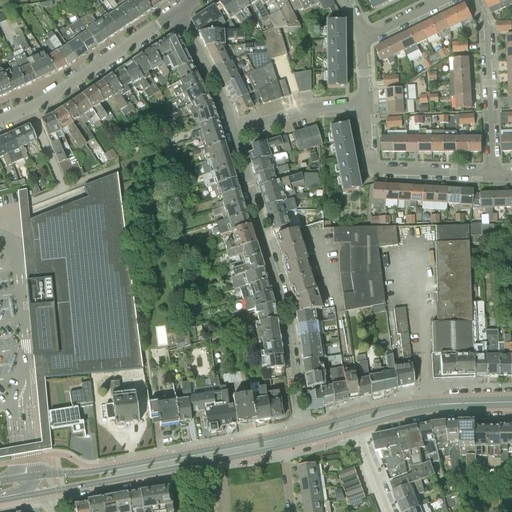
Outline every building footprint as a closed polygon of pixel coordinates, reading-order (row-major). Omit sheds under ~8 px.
[(129,25),(116,6),(112,0),(105,0),(106,1),(113,12),(107,16),(118,32),(129,25)] [(140,18),(130,2),(128,0),(121,0),(122,2),(116,6),(129,25),(140,18)] [(140,18),(151,10),(144,0),(132,0),(130,2),(140,18)] [(144,0),(151,10),(162,3),(159,0),(144,0)] [(239,25),(245,21),(231,0),(224,0),(219,4),(230,21),(235,18),(239,25)] [(248,13),(251,11),(248,5),(245,0),(231,0),(245,21),(245,22),(246,22),(249,28),(253,25),(250,19),(251,18),(248,13)] [(245,0),(248,5),(251,11),(260,30),(262,35),(274,29),(268,18),(265,12),(259,0),(245,0)] [(259,0),(265,12),(268,18),(274,29),(279,29),(287,29),(278,10),(273,1),(272,0),(259,0)] [(293,13),(289,5),(285,0),(272,0),(273,1),(278,10),(287,29),(300,28),(293,13)] [(293,13),(302,8),(297,0),(285,0),(289,5),(293,13)] [(303,11),(311,7),(319,3),(317,0),(297,0),(302,8),(303,11)] [(334,6),(331,0),(320,6),(324,12),(329,9),(334,6)] [(367,0),(373,10),(384,5),(382,0),(367,0)] [(484,0),(489,9),(500,4),(498,0),(484,0)] [(225,25),(230,21),(219,4),(196,19),(194,25),(198,35),(211,34),(225,25)] [(461,23),(472,18),(465,4),(454,10),(461,23)] [(329,9),(331,14),(337,11),(334,6),(329,9)] [(107,40),(118,32),(107,16),(100,7),(96,10),(102,19),(96,23),(89,12),(78,19),(97,47),(107,40)] [(14,9),(4,11),(9,21),(14,19),(19,17),(14,9)] [(449,29),(461,23),(454,10),(443,15),(449,29)] [(432,21),(439,35),(439,36),(440,41),(451,36),(450,30),(449,29),(443,15),(432,21)] [(97,47),(78,19),(68,26),(87,54),(97,47)] [(427,40),(439,35),(432,21),(420,26),(427,40)] [(344,55),(344,38),(344,22),(326,22),(326,55),(344,55)] [(497,32),(511,32),(511,27),(504,27),(504,22),(496,23),(497,32)] [(87,54),(68,26),(63,30),(61,28),(56,31),(57,32),(66,46),(77,60),(87,54)] [(417,46),(427,40),(420,26),(410,31),(417,46)] [(36,52),(32,54),(30,49),(29,49),(20,29),(19,30),(14,32),(13,32),(16,37),(20,46),(23,53),(36,81),(43,78),(56,72),(47,58),(44,53),(38,56),(36,52)] [(279,29),(274,29),(262,35),(265,44),(268,55),(271,66),(289,60),(279,29)] [(67,67),(77,60),(66,46),(60,50),(59,42),(52,31),(46,35),(49,40),(67,67)] [(205,47),(220,46),(245,45),(244,31),(211,34),(198,35),(205,47)] [(419,50),(417,46),(410,31),(398,37),(405,51),(407,56),(419,50)] [(172,56),(184,50),(177,37),(172,36),(163,42),(151,49),(160,62),(172,56)] [(394,57),(405,51),(398,37),(387,43),(394,57)] [(56,72),(67,67),(49,40),(43,44),(51,55),(47,58),(56,72)] [(453,53),(468,52),(468,42),(460,42),(460,47),(453,48),(453,53)] [(395,58),(394,57),(387,43),(375,48),(382,62),(387,59),(390,65),(395,63),(395,58)] [(216,69),(229,63),(245,56),(268,55),(265,44),(245,45),(220,46),(205,47),(211,60),(216,69)] [(446,57),(449,55),(445,48),(441,51),(446,57)] [(164,90),(167,74),(165,70),(160,62),(151,49),(142,56),(151,70),(152,71),(157,69),(161,76),(157,79),(164,90)] [(160,62),(165,70),(169,67),(172,72),(175,70),(191,63),(184,50),(172,56),(160,62)] [(442,60),(446,57),(441,51),(438,53),(442,60)] [(25,86),(36,81),(23,53),(12,58),(25,86)] [(25,86),(12,58),(10,55),(5,57),(7,63),(10,70),(3,73),(12,92),(25,86)] [(225,88),(239,81),(271,66),(268,55),(245,56),(229,63),(216,69),(221,79),(225,88)] [(327,88),(345,88),(344,55),(326,55),(327,88)] [(154,95),(160,92),(147,73),(151,70),(142,56),(132,63),(154,95)] [(430,67),(434,65),(430,58),(426,61),(430,67)] [(454,73),(469,72),(469,58),(453,59),(454,73)] [(426,70),(430,67),(426,61),(422,63),(426,70)] [(151,97),(154,95),(132,63),(122,70),(134,88),(135,89),(140,86),(143,92),(148,99),(151,97)] [(191,63),(175,70),(181,81),(178,82),(179,83),(196,74),(191,63)] [(233,104),(246,97),(254,93),(277,81),(271,66),(239,81),(225,88),(229,96),(233,104)] [(112,76),(132,107),(137,103),(129,91),(134,88),(122,70),(112,76)] [(302,73),(305,92),(311,91),(310,71),(302,73)] [(0,97),(12,92),(3,73),(2,72),(0,73),(0,97)] [(455,84),(470,83),(469,72),(454,73),(455,84)] [(299,93),(305,92),(302,73),(293,74),(299,93)] [(182,95),(202,85),(196,74),(179,83),(182,88),(173,92),(176,97),(182,95)] [(134,110),(132,107),(112,76),(102,83),(112,98),(124,116),(134,110)] [(384,87),(392,86),(391,76),(383,77),(384,87)] [(391,76),(392,86),(399,86),(399,76),(391,76)] [(277,82),(282,99),(289,96),(284,79),(277,81),(277,82)] [(263,104),(282,99),(277,82),(254,93),(246,97),(252,109),(259,105),(257,100),(261,98),(263,104)] [(103,103),(112,98),(102,83),(94,88),(103,103)] [(455,97),(471,96),(470,83),(455,84),(455,97)] [(190,104),(208,96),(202,85),(182,95),(185,100),(187,99),(190,104)] [(83,96),(100,122),(107,118),(99,106),(103,103),(94,88),(83,96)] [(388,102),(404,101),(403,88),(387,90),(388,102)] [(92,127),(100,122),(83,96),(71,103),(85,124),(88,122),(92,127)] [(191,117),(214,108),(213,108),(208,96),(190,104),(186,107),(188,111),(189,111),(191,117)] [(455,97),(456,109),(472,108),(471,96),(455,97)] [(239,115),(252,109),(246,97),(233,104),(239,115)] [(389,115),(408,114),(407,101),(404,101),(388,102),(389,115)] [(84,125),(85,124),(71,103),(63,109),(78,132),(86,127),(84,125)] [(199,126),(217,120),(214,108),(191,117),(193,121),(197,120),(199,126)] [(87,145),(78,132),(63,109),(53,116),(63,137),(68,134),(79,150),(87,145)] [(162,119),(167,116),(164,111),(158,114),(159,120),(162,119)] [(467,125),(475,124),(474,114),(467,115),(467,125)] [(460,125),(467,125),(467,115),(459,115),(460,125)] [(60,146),(57,141),(64,138),(63,137),(53,116),(41,121),(51,145),(59,164),(66,161),(60,146)] [(395,128),(402,127),(402,117),(394,118),(395,128)] [(387,128),(395,128),(394,118),(386,118),(387,128)] [(199,138),(221,131),(217,120),(199,126),(200,131),(190,134),(192,140),(199,138)] [(336,160),(354,157),(347,124),(329,128),(336,160)] [(24,166),(25,166),(30,164),(28,158),(30,157),(28,152),(27,153),(25,149),(24,150),(23,148),(37,142),(31,126),(11,135),(22,160),(24,166)] [(322,145),(316,127),(292,134),(295,143),(291,144),(293,153),(298,152),(322,145)] [(206,149),(224,143),(221,131),(199,138),(201,143),(204,143),(206,149)] [(444,153),(444,138),(444,131),(432,131),(432,138),(432,153),(444,153)] [(12,165),(22,160),(11,135),(1,139),(12,165)] [(502,152),(511,151),(511,136),(501,137),(502,152)] [(251,164),(278,155),(276,148),(282,146),(280,137),(251,146),(253,152),(248,154),(251,164)] [(382,153),(395,153),(395,138),(382,138),(382,153)] [(395,153),(407,153),(407,138),(395,138),(395,153)] [(407,153),(419,153),(419,138),(407,138),(407,153)] [(419,153),(432,153),(432,138),(419,138),(419,153)] [(444,153),(457,153),(457,138),(444,138),(444,153)] [(457,153),(469,153),(470,138),(457,138),(457,153)] [(469,153),(482,153),(482,138),(470,138),(469,153)] [(7,167),(12,165),(1,139),(0,139),(0,158),(2,158),(7,167)] [(202,150),(204,156),(208,154),(210,161),(228,155),(224,143),(206,149),(202,150)] [(166,161),(172,160),(169,148),(164,149),(166,161)] [(255,176),(287,166),(289,165),(286,154),(278,155),(251,164),(255,176)] [(213,172),(232,167),(228,155),(210,161),(206,162),(208,168),(211,167),(213,172)] [(342,193),(360,189),(354,157),(336,160),(342,193)] [(259,187),(276,182),(275,177),(289,172),(287,166),(255,176),(259,187)] [(216,185),(235,179),(232,167),(213,172),(210,173),(212,180),(215,179),(217,184),(216,185)] [(29,221),(43,378),(142,369),(117,174),(83,187),(88,198),(29,221)] [(294,200),(296,199),(306,199),(306,194),(300,194),(295,195),(293,189),(304,186),(305,190),(320,188),(317,174),(301,174),(276,182),(259,187),(265,209),(294,200)] [(221,196),(239,191),(235,179),(216,185),(211,187),(212,192),(214,191),(216,197),(221,196)] [(9,190),(19,187),(18,181),(8,184),(9,190)] [(35,193),(40,191),(36,183),(31,185),(35,193)] [(385,205),(385,201),(386,185),(373,185),(372,205),(385,205)] [(385,201),(397,202),(398,186),(386,185),(385,201)] [(397,202),(409,203),(411,187),(398,186),(397,202)] [(416,203),(422,203),(423,188),(411,187),(409,203),(409,208),(415,208),(416,203)] [(422,203),(435,204),(435,188),(423,188),(422,203)] [(435,204),(446,205),(447,189),(435,188),(435,204)] [(446,205),(459,205),(460,190),(447,189),(446,205)] [(41,443),(0,450),(0,459),(50,450),(43,378),(29,221),(26,190),(17,192),(41,443)] [(459,205),(471,206),(473,194),(473,191),(460,190),(459,205)] [(223,202),(220,203),(222,208),(242,202),(239,191),(221,196),(223,202)] [(492,209),(492,193),(479,194),(473,194),(471,206),(471,208),(479,209),(484,209),(485,215),(488,215),(488,222),(492,222),(492,215),(492,209)] [(492,209),(504,208),(504,193),(492,193),(492,209)] [(172,210),(179,209),(177,198),(170,199),(172,210)] [(295,210),(297,210),(294,200),(265,209),(269,219),(295,210)] [(224,220),(246,213),(242,202),(222,208),(212,211),(214,216),(222,213),(222,214),(224,220)] [(272,230),(289,225),(288,220),(298,217),(295,210),(269,219),(272,230)] [(232,231),(250,226),(246,213),(224,220),(216,223),(217,226),(229,223),(232,231)] [(468,237),(482,236),(481,225),(471,226),(468,226),(468,237)] [(494,225),(492,225),(481,225),(482,236),(494,236),(494,225)] [(226,253),(255,244),(250,226),(232,231),(233,237),(231,238),(233,243),(224,245),(226,253)] [(435,227),(435,243),(437,323),(472,323),(471,303),(469,242),(468,237),(468,226),(435,227)] [(345,312),(385,305),(377,248),(397,246),(395,227),(375,227),(375,228),(333,229),(333,244),(339,244),(339,269),(345,312)] [(284,267),(307,260),(302,244),(297,229),(290,232),(275,237),(284,267)] [(236,263),(259,256),(255,244),(226,253),(228,260),(234,258),(236,263)] [(234,277),(263,268),(259,256),(236,263),(237,268),(231,270),(234,277)] [(294,298),(316,291),(316,289),(315,290),(310,275),(305,261),(307,261),(307,260),(284,267),(283,267),(293,299),(294,298)] [(247,286),(267,280),(263,268),(234,277),(231,278),(233,284),(245,280),(247,286)] [(252,297),(270,291),(267,280),(247,286),(239,288),(240,288),(232,291),(234,297),(241,295),(251,292),(252,297)] [(254,309),(274,303),(270,291),(252,297),(254,303),(253,304),(254,309)] [(299,313),(318,311),(318,310),(322,309),(316,291),(294,298),(299,313)] [(193,303),(185,306),(188,318),(197,315),(193,303)] [(276,319),(276,317),(274,303),(254,309),(255,315),(257,314),(258,322),(276,319)] [(475,377),(486,377),(485,331),(484,316),(483,303),(471,303),(472,323),(475,377)] [(397,388),(414,384),(405,308),(394,310),(397,335),(400,335),(403,362),(393,363),(397,388)] [(297,326),(320,322),(318,311),(299,313),(295,314),(297,326)] [(257,335),(278,331),(276,319),(258,322),(255,322),(257,335)] [(299,337),(322,334),(320,322),(297,326),(299,337)] [(475,377),(472,323),(437,323),(431,323),(432,355),(431,355),(433,379),(460,378),(475,377)] [(184,348),(190,346),(188,329),(175,331),(177,350),(179,349),(184,348)] [(259,347),(280,343),(278,331),(257,335),(259,347)] [(486,377),(498,377),(498,356),(498,355),(498,331),(485,331),(486,377)] [(301,349),(324,346),(322,334),(299,337),(301,349)] [(498,377),(510,377),(510,337),(504,337),(504,344),(503,344),(503,355),(498,355),(498,356),(498,377)] [(260,359),(282,355),(280,343),(259,347),(260,359)] [(303,361),(323,358),(325,357),(324,346),(301,349),(303,361)] [(397,388),(393,363),(391,348),(386,349),(387,356),(385,356),(387,368),(381,369),(384,392),(397,388)] [(266,371),(284,368),(282,355),(260,359),(262,371),(266,370),(266,371)] [(371,395),(368,376),(366,362),(365,355),(356,356),(357,364),(358,364),(360,375),(364,374),(365,378),(356,380),(358,398),(371,395)] [(305,375),(324,372),(323,366),(325,365),(323,358),(303,361),(305,375)] [(371,395),(384,392),(381,369),(380,364),(373,365),(375,375),(368,376),(371,395)] [(347,401),(347,400),(342,367),(336,368),(336,369),(329,370),(331,381),(334,403),(334,404),(347,401)] [(358,398),(356,380),(354,368),(343,369),(343,367),(342,367),(347,400),(358,398)] [(229,374),(228,374),(230,384),(246,382),(244,372),(229,374)] [(324,386),(324,382),(324,378),(325,378),(324,372),(305,375),(307,390),(314,388),(320,386),(324,386)] [(222,406),(220,393),(217,376),(215,376),(215,377),(208,378),(208,381),(199,383),(200,389),(196,390),(195,382),(189,383),(194,413),(204,411),(203,409),(222,406)] [(331,404),(334,403),(331,381),(324,382),(324,386),(320,386),(322,408),(323,408),(326,407),(326,408),(332,405),(331,404)] [(106,421),(114,420),(115,426),(117,426),(119,428),(124,427),(126,425),(139,423),(135,392),(121,394),(119,382),(110,383),(111,395),(113,405),(105,406),(106,421)] [(77,408),(92,406),(90,383),(81,384),(81,392),(70,394),(71,406),(73,405),(73,408),(77,408)] [(190,413),(194,413),(189,383),(181,384),(183,400),(175,401),(179,423),(180,423),(180,425),(182,426),(185,426),(187,424),(187,422),(191,421),(190,413)] [(249,386),(251,394),(255,422),(270,420),(266,393),(265,387),(258,388),(257,385),(249,386)] [(310,410),(322,408),(320,386),(314,388),(315,392),(308,393),(310,410)] [(266,393),(270,420),(283,418),(279,391),(266,393)] [(225,427),(236,425),(233,405),(228,405),(226,392),(220,393),(222,406),(225,427)] [(236,425),(255,422),(251,394),(248,394),(232,397),(233,405),(236,425)] [(179,423),(175,401),(175,399),(160,401),(147,403),(150,420),(158,419),(159,422),(160,427),(179,424),(179,423)] [(222,427),(225,427),(222,406),(203,409),(204,411),(207,430),(209,429),(210,434),(217,433),(223,432),(222,427)] [(85,431),(83,421),(80,422),(77,408),(73,408),(49,412),(51,430),(72,426),(73,433),(85,431)] [(462,459),(462,456),(461,421),(447,422),(449,445),(450,456),(453,471),(460,470),(459,460),(462,459)] [(477,470),(477,468),(477,427),(476,427),(476,421),(461,421),(462,456),(467,456),(467,477),(477,478),(477,470)] [(446,457),(450,456),(449,445),(447,422),(432,424),(437,451),(444,449),(446,457)] [(418,427),(431,461),(431,462),(439,460),(437,451),(432,424),(418,427)] [(508,453),(511,453),(511,425),(502,426),(502,463),(509,463),(508,453)] [(502,466),(502,463),(502,426),(501,426),(501,427),(489,427),(489,457),(489,462),(489,466),(498,466),(502,466)] [(412,467),(431,461),(418,427),(409,429),(415,459),(411,459),(412,467)] [(480,457),(489,457),(489,427),(477,427),(477,468),(480,468),(480,457)] [(405,460),(411,459),(415,459),(409,429),(399,431),(405,460)] [(406,464),(405,460),(399,431),(372,436),(376,452),(381,451),(384,460),(392,458),(398,457),(400,465),(406,464)] [(394,491),(422,481),(436,475),(431,464),(432,464),(431,462),(431,461),(412,467),(412,468),(413,475),(407,477),(391,483),(394,491)] [(300,479),(318,476),(316,464),(298,466),(300,479)] [(341,480),(357,474),(355,468),(338,474),(341,480)] [(341,480),(343,486),(359,480),(357,474),(341,480)] [(302,492),(325,489),(324,476),(318,476),(300,479),(302,492)] [(343,486),(345,491),(361,485),(359,480),(343,486)] [(398,503),(419,495),(425,493),(424,491),(425,491),(422,481),(394,491),(398,503)] [(345,491),(347,497),(364,491),(361,485),(345,491)] [(164,511),(172,511),(169,487),(163,488),(162,486),(153,487),(157,511),(161,511),(165,511),(164,511)] [(157,511),(153,487),(145,488),(145,491),(140,491),(144,511),(157,511)] [(304,505),(322,502),(327,502),(325,489),(302,492),(304,505)] [(337,501),(345,500),(341,489),(337,490),(337,491),(335,492),(337,501)] [(144,511),(140,491),(135,492),(135,491),(133,490),(129,491),(129,492),(129,493),(127,493),(130,511),(144,511)] [(130,511),(127,493),(126,494),(125,491),(120,492),(120,495),(115,496),(117,511),(130,511)] [(349,504),(366,498),(364,491),(347,497),(349,504)] [(117,511),(115,496),(109,497),(107,495),(104,495),(103,498),(105,511),(117,511)] [(401,511),(407,511),(427,504),(430,504),(428,499),(422,502),(419,495),(398,503),(401,511)] [(105,511),(103,498),(87,501),(87,503),(88,511),(105,511)] [(305,511),(323,511),(322,502),(304,505),(305,511)] [(88,511),(87,503),(73,505),(74,511),(76,511),(88,511)]
